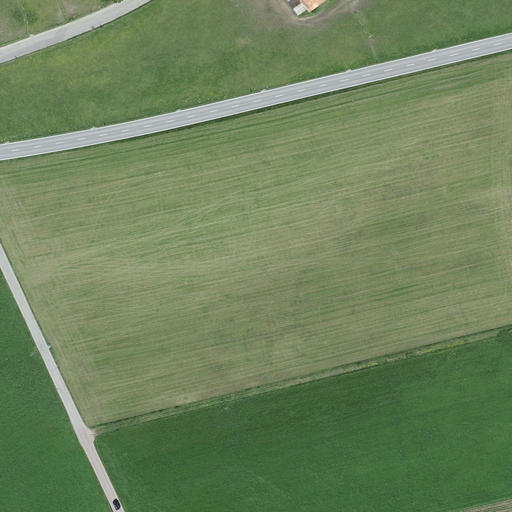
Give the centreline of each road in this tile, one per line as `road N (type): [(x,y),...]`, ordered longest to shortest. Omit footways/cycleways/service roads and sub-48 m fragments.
road 1 (secondary): [(511,40),(0,151)]
road 2 (unclassified): [(0,236),(130,511)]
road 3 (residential): [(0,61),(136,0)]
